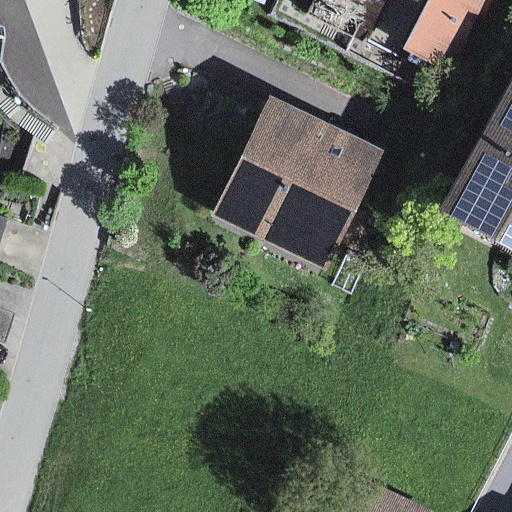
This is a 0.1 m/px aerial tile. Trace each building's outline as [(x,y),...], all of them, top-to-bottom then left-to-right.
[(443,0),(419,48),(459,68),(492,0),(443,0)] [(511,66),(433,212),(511,254),(511,66)] [(272,98),(219,222),(328,268),(381,145),(272,98)] [(14,212),(0,208),(0,256),(2,257),(14,212)] [(0,331),(10,334),(16,310),(0,305),(0,331)] [(435,511),(439,503),(372,472),(353,511),(435,511)]
